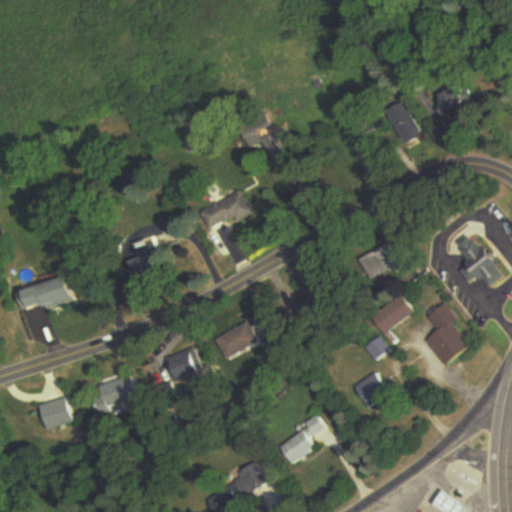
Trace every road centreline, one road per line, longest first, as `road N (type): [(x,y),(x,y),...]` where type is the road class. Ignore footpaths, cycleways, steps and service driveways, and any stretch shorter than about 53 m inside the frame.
road 1 (residential): [(511,177),(483,165),(454,167),(218,301),(0,382)]
road 2 (secondary): [(511,382),(463,431),(346,511)]
